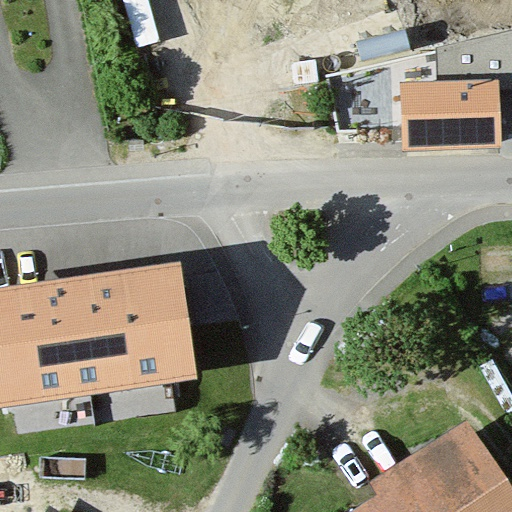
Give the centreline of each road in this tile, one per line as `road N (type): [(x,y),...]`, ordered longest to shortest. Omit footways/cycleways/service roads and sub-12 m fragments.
road 1 (unknown): [(255,197),(145,0)]
road 2 (residential): [(437,195),(372,242),(334,284),(292,361)]
road 3 (tertiary): [(221,199),(0,210)]
road 4 (tertiary): [(437,195),(221,199)]
road 5 (residential): [(292,361),(272,280),(221,199)]
road 6 (residential): [(292,361),(227,511)]
